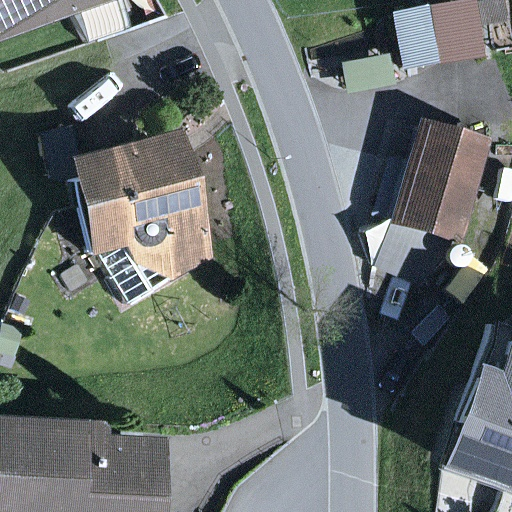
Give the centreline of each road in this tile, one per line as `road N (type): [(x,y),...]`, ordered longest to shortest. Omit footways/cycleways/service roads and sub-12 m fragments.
road 1 (residential): [(251,0),(320,167),(352,315),(361,444)]
road 2 (residential): [(361,444),(285,479),(250,511)]
